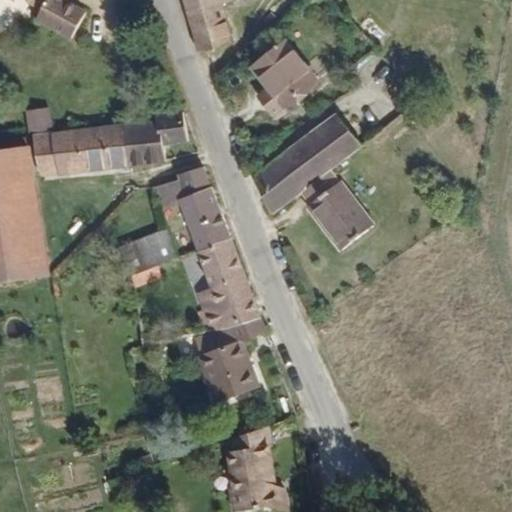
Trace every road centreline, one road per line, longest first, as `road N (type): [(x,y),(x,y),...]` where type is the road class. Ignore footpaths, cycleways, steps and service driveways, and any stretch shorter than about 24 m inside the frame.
road 1 (tertiary): [(164,0),(330,420)]
road 2 (tertiary): [(330,420),(427,511)]
